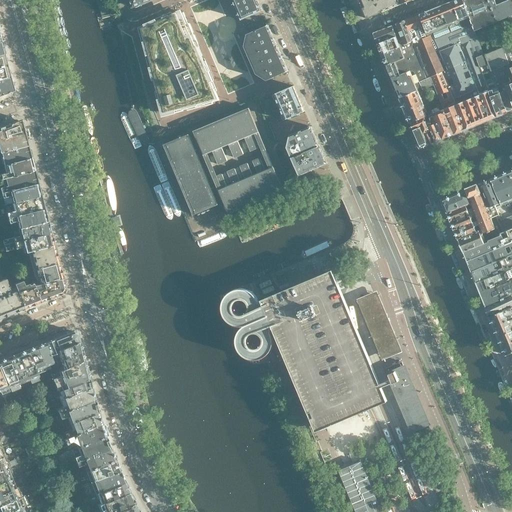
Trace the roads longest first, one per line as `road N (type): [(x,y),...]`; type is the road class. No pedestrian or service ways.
road 1 (unclassified): [(272,0),(381,252),(406,340),(476,511)]
road 2 (residential): [(365,31),(417,156),(511,117)]
road 3 (primary): [(165,511),(124,434),(89,304)]
road 4 (primary): [(89,304),(38,100)]
